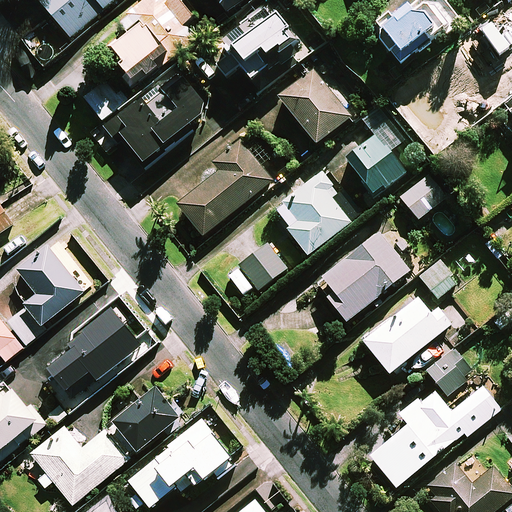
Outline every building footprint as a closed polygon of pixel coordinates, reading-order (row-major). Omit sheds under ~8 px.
[(39,0),(38,1),(74,40),(117,0),(39,0)] [(126,65),(122,68),(127,75),(123,78),(130,89),(197,43),(185,26),(194,20),(180,0),(172,0),(166,4),(163,0),(151,0),(123,19),(134,35),(115,49),(126,65)] [(243,0),(218,0),(228,12),(243,0)] [(446,0),(425,0),(410,12),(406,7),(393,16),(391,13),(377,23),(384,33),(382,35),(378,38),(392,55),(394,54),(404,66),(431,45),(463,21),(446,0)] [(242,69),(254,83),(262,93),(299,62),(290,52),(301,43),(280,18),(270,6),(222,46),(232,58),(220,69),(229,80),(242,69)] [(496,30),(479,43),(509,81),(511,78),(511,8),(492,25),(496,30)] [(412,102),(444,140),(499,94),(464,52),(423,86),(427,90),(412,102)] [(203,118),(205,107),(174,70),(94,137),(108,153),(124,139),(146,165),(203,118)] [(352,118),(314,72),(281,100),(318,145),(352,118)] [(129,103),(111,79),(85,99),(104,123),(129,103)] [(389,158),(375,140),(348,162),(377,197),(407,173),(392,155),(389,158)] [(274,182),(241,142),(214,164),(221,173),(179,207),(204,238),(274,182)] [(330,170),(277,210),(292,229),(289,231),(309,257),(363,215),(344,189),(330,170)] [(447,198),(428,175),(401,198),(419,221),(447,198)] [(0,203),(0,236),(15,227),(0,203)] [(410,271),(379,234),(324,280),(335,293),(328,300),(348,323),(410,271)] [(288,270),(269,245),(240,267),(259,292),(288,270)] [(86,294),(50,249),(20,273),(38,296),(25,306),(43,328),(86,294)] [(459,284),(442,261),(421,278),(438,300),(459,284)] [(25,308),(12,292),(2,300),(15,316),(25,308)] [(432,315),(419,299),(365,343),(391,375),(452,326),(439,310),(432,315)] [(23,313),(8,324),(26,348),(41,337),(23,313)] [(0,356),(1,355),(7,363),(24,350),(0,319),(0,356)] [(129,356),(106,328),(44,378),(67,407),(129,356)] [(471,378),(451,351),(427,370),(447,396),(471,378)] [(0,459),(4,464),(48,427),(33,406),(28,410),(14,390),(12,392),(6,384),(0,388),(0,459)] [(421,404),(417,399),(400,414),(408,425),(370,455),(396,487),(464,432),(467,436),(501,409),(482,386),(451,411),(436,392),(421,404)] [(183,418),(158,388),(115,425),(140,454),(183,418)] [(70,416),(60,404),(47,416),(57,428),(70,416)] [(215,473),(220,480),(235,468),(229,461),(232,458),(201,422),(130,483),(152,509),(177,487),(182,494),(193,485),(197,489),(215,473)] [(83,451),(66,430),(33,456),(48,475),(40,481),(46,489),(54,482),(74,506),(130,462),(106,432),(83,451)] [(473,484),(457,464),(429,487),(436,496),(431,500),(440,511),(493,511),(511,497),(511,490),(494,467),(473,484)] [(264,511),(256,502),(243,511),(264,511)]
